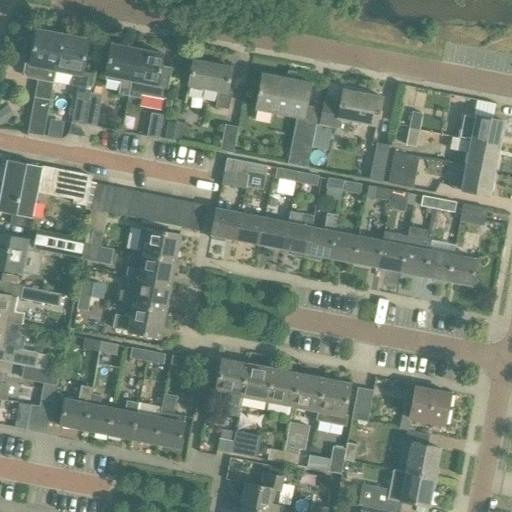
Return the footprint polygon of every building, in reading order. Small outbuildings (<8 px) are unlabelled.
[(24,64),(23,73),(26,77),(37,79),(53,82),(55,70),(62,34),(43,31),(44,28),(34,26),(31,44),(34,44),(30,65),(24,64)] [(62,34),(55,70),(73,74),(71,86),(78,87),(71,122),(84,124),(89,100),(94,74),(82,71),(88,39),(62,34)] [(22,43),(11,41),(9,52),(20,54),(22,43)] [(128,96),(137,49),(111,44),(104,80),(121,83),(118,95),(128,96)] [(161,66),(163,54),(137,49),(128,96),(140,99),(141,95),(166,100),(172,68),(161,66)] [(232,68),(193,60),(189,83),(218,89),(214,107),(230,110),(234,88),(228,87),(232,68)] [(287,164),(307,168),(317,120),(305,118),(312,83),(261,73),(255,108),(297,117),(287,164)] [(37,79),(27,133),(43,136),(53,82),(37,79)] [(339,119),(376,126),(382,97),(343,90),(341,102),(325,99),(320,124),(337,128),(339,119)] [(89,100),(84,124),(96,126),(100,103),(89,100)] [(13,117),(6,106),(0,110),(0,124),(1,126),(13,117)] [(422,114),(412,112),(409,128),(419,130),(422,114)] [(163,115),(151,113),(147,136),(158,139),(163,115)] [(459,138),(499,146),(504,122),(464,114),(459,138)] [(180,141),(183,124),(168,121),(165,138),(180,141)] [(238,127),(225,124),(220,150),(233,153),(238,127)] [(416,147),(419,130),(409,128),(406,145),(415,147),(416,147)] [(62,131),(49,129),(47,136),(61,139),(62,131)] [(494,171),(499,146),(459,138),(452,137),(450,149),(468,152),(466,165),(494,171)] [(369,180),(382,182),(390,146),(377,143),(369,180)] [(394,152),(388,183),(413,188),(419,157),(394,152)] [(248,176),(248,173),(250,163),(227,158),(224,171),(248,176)] [(7,160),(0,195),(0,211),(14,214),(32,218),(38,188),(62,192),(61,194),(61,195),(62,196),(62,197),(63,198),(64,199),(73,201),(72,205),(73,206),(90,209),(95,183),(91,182),(92,177),(7,160)] [(266,176),(267,166),(250,163),(248,173),(266,176)] [(494,171),(466,165),(463,177),(453,175),(451,188),(489,196),(494,171)] [(296,183),(298,173),(276,168),(274,179),(296,183)] [(318,177),(298,173),(296,183),(316,187),(318,177)] [(326,188),(343,191),(345,181),(328,177),(326,188)] [(345,181),(343,191),(360,195),(362,184),(345,181)] [(95,183),(90,209),(102,211),(107,186),(95,183)] [(107,186),(102,211),(115,214),(120,188),(107,186)] [(373,197),(390,201),(392,190),(375,187),(373,197)] [(120,188),(115,214),(127,216),(132,191),(120,188)] [(392,190),(390,201),(388,209),(405,213),(407,204),(409,193),(392,190)] [(132,191),(127,216),(139,219),(144,193),(132,191)] [(144,193),(139,219),(151,221),(156,196),(144,193)] [(409,193),(407,204),(414,205),(416,195),(409,193)] [(156,196),(151,221),(163,224),(169,198),(156,196)] [(439,199),(422,196),(421,206),(437,210),(439,199)] [(169,198),(163,224),(176,226),(181,200),(169,198)] [(439,199),(437,210),(454,213),(456,202),(439,199)] [(181,200),(176,226),(188,228),(193,203),(181,200)] [(193,203),(188,228),(201,231),(206,205),(193,203)] [(462,204),(459,221),(483,226),(487,208),(462,204)] [(224,237),(236,240),(241,213),(217,208),(211,235),(212,235),(211,239),(223,241),(224,237)] [(290,211),(288,222),(283,249),(292,251),(291,254),(305,257),(311,227),(300,225),(302,214),(290,211)] [(264,218),(241,213),(236,240),(259,244),(264,218)] [(327,213),(323,229),(311,227),(305,257),(319,260),(320,256),(330,258),(335,232),(338,215),(327,213)] [(288,222),(264,218),(259,244),(283,249),(288,222)] [(136,253),(139,254),(175,261),(180,235),(141,227),(136,253)] [(0,233),(0,268),(23,273),(27,252),(27,250),(38,252),(38,249),(44,250),(81,258),(82,251),(84,239),(36,229),(34,240),(0,233)] [(92,230),(90,240),(89,244),(100,246),(103,232),(92,230)] [(420,239),(407,236),(400,272),(424,277),(431,241),(433,232),(422,230),(420,239)] [(359,236),(335,232),(330,258),(353,263),(359,236)] [(384,232),(382,241),(377,267),(400,272),(407,236),(384,232)] [(359,236),(353,263),(377,267),(382,241),(359,236)] [(455,246),(431,241),(424,277),(448,281),(453,255),(455,246)] [(84,244),(82,258),(87,260),(97,262),(98,261),(100,247),(89,245),(84,244)] [(135,279),(170,286),(175,261),(139,254),(137,268),(126,266),(124,277),(135,279)] [(477,260),(453,255),(448,281),(472,286),(477,260)] [(117,302),(130,304),(165,311),(170,286),(135,279),(132,292),(119,289),(117,302)] [(82,280),(80,294),(91,297),(93,282),(82,280)] [(58,307),(61,294),(23,287),(21,299),(58,307)] [(0,293),(0,320),(13,323),(22,325),(24,314),(15,312),(18,297),(0,293)] [(91,297),(80,294),(77,309),(88,311),(91,297)] [(113,328),(159,337),(165,311),(130,304),(127,317),(115,314),(113,328)] [(0,320),(0,360),(13,363),(22,365),(46,370),(49,356),(38,354),(38,353),(23,350),(25,337),(19,336),(22,325),(13,323),(0,320)] [(98,352),(100,341),(84,338),(82,348),(98,352)] [(116,355),(118,345),(100,341),(98,352),(116,355)] [(145,361),(147,351),(132,348),(130,358),(145,361)] [(145,361),(163,364),(165,354),(147,351),(145,361)] [(170,366),(187,369),(189,359),(172,356),(170,366)] [(242,396),(248,364),(222,359),(216,391),(228,393),(224,414),(238,417),(242,396)] [(273,369),(248,364),(242,396),(267,401),(273,369)] [(22,365),(20,378),(55,385),(58,372),(46,370),(22,365)] [(267,401),(293,406),(299,374),(273,369),(267,401)] [(0,399),(6,401),(9,385),(6,385),(0,384),(2,373),(0,372),(0,399)] [(318,410),(324,379),(299,374),(293,406),(318,410)] [(324,379),(318,410),(316,421),(342,426),(350,384),(324,379)] [(55,395),(53,402),(49,423),(84,430),(91,394),(92,388),(81,385),(78,400),(55,395)] [(351,419),(367,422),(373,391),(357,387),(351,419)] [(409,418),(444,425),(451,394),(415,387),(409,418)] [(91,394),(84,430),(108,434),(113,407),(100,404),(102,396),(91,394)] [(179,448),(185,417),(173,414),(177,396),(164,394),(161,407),(155,444),(179,448)] [(49,423),(53,402),(41,399),(39,406),(30,404),(25,430),(47,435),(49,423)] [(113,407),(108,434),(131,439),(138,403),(126,401),(125,409),(113,407)] [(138,403),(131,439),(155,444),(161,407),(138,403)] [(233,442),(219,439),(217,450),(231,453),(233,442)] [(248,445),(233,442),(231,453),(246,456),(248,445)] [(346,449),(344,460),(354,462),(357,445),(347,443),(346,449)] [(411,443),(406,472),(434,477),(440,449),(427,446),(411,443)] [(267,446),(259,444),(257,453),(266,455),(267,446)] [(341,474),(344,460),(346,449),(333,446),(328,472),(341,474)] [(284,452),(270,449),(268,460),(282,463),(284,452)] [(284,452),(282,463),(296,466),(299,455),(284,452)] [(362,484),(358,505),(362,505),(390,511),(394,511),(399,511),(402,501),(429,506),(434,477),(406,472),(394,469),(389,489),(362,484)] [(245,483),(240,508),(260,511),(282,511),(284,505),(284,504),(277,503),(280,491),(282,492),(282,491),(284,478),(263,473),(260,486),(245,483)] [(334,478),(320,475),(319,483),(324,489),(331,491),(334,478)]
